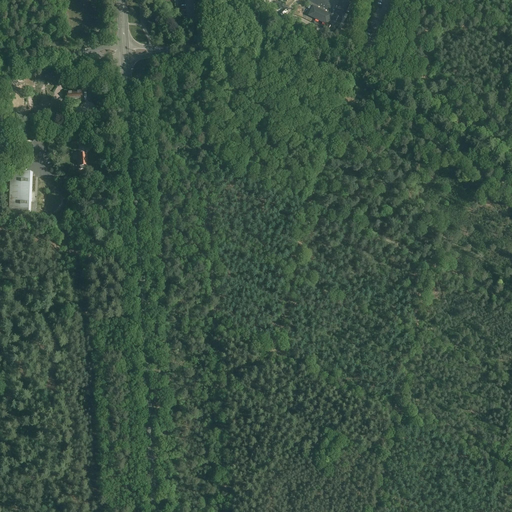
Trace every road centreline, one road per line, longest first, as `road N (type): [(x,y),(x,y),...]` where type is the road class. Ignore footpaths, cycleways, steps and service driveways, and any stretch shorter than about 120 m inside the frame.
road 1 (track): [(225,511),(201,50)]
road 2 (secondary): [(155,511),(125,52)]
road 3 (tertiary): [(511,178),(319,65),(230,50),(125,52)]
road 4 (track): [(0,229),(140,269)]
road 5 (tertiary): [(0,53),(125,52)]
